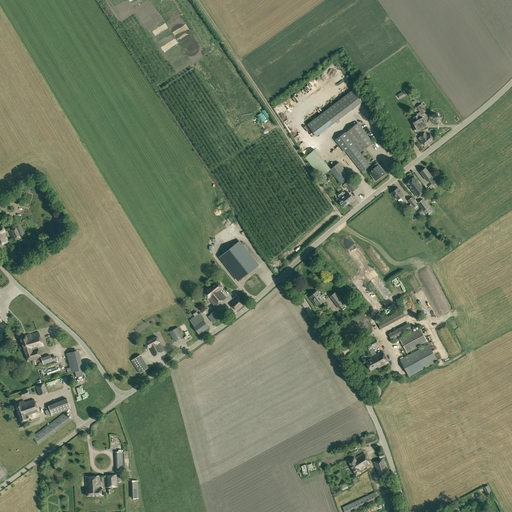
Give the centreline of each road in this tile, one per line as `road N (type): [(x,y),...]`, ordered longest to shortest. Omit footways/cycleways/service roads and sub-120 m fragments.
road 1 (unclassified): [(511,79),(285,272)]
road 2 (unclassified): [(405,511),(355,378),(285,272)]
road 3 (unclassified): [(122,398),(285,272)]
road 4 (unclassified): [(122,398),(76,337),(0,264)]
road 5 (unclassified): [(0,487),(122,398)]
